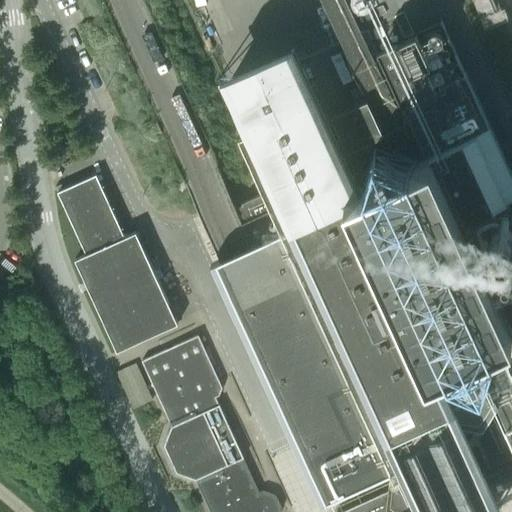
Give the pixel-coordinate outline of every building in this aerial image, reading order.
[(473,0),(485,28),(508,19),(504,8),(498,11),(493,0),(473,0)] [(218,171),(185,184),(200,218),(217,253),(220,260),(210,265),(294,447),(318,500),(328,496),(399,463),(384,429),(423,411),(436,437),(446,460),(336,511),(477,511),(493,505),(459,427),(429,361),(466,345),(501,414),(487,420),(500,448),(511,443),(511,320),(503,324),(492,300),(511,291),(511,253),(506,239),(503,240),(501,240),(498,239),(496,238),(494,236),(492,234),(490,229),(490,226),(490,225),(490,224),(492,220),(495,215),(493,209),(511,200),(511,182),(465,76),(435,89),(426,67),(431,65),(420,42),(380,60),(394,90),(319,123),(288,54),(233,78),(263,147),(281,184),(242,203),(242,205),(236,208),(218,171)] [(75,141),(63,146),(66,154),(79,149),(75,141)] [(76,260),(117,351),(178,324),(137,232),(124,238),(97,175),(58,192),(87,255),(76,260)] [(199,335),(142,361),(172,426),(165,446),(177,473),(195,479),(209,511),(279,511),(281,508),(275,495),(262,490),(258,492),(215,397),(219,395),(222,388),(199,335)] [(121,367),(130,404),(149,400),(139,362),(121,367)]
